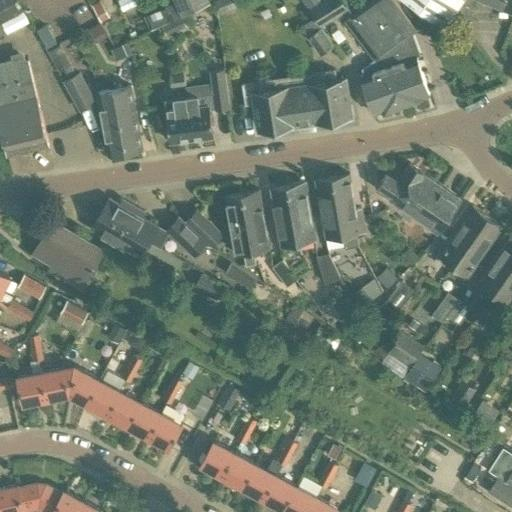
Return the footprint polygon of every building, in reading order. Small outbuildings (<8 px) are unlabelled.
[(0,0),(0,23),(2,22),(23,10),(17,0),(0,0)] [(171,0),(173,2),(164,6),(162,9),(166,22),(205,0),(171,0)] [(236,0),(215,0),(221,13),(238,5),(236,0)] [(313,17),(321,26),(329,22),(340,16),(349,9),(343,0),(320,0),(308,8),(313,17)] [(374,113),(402,104),(388,67),(391,66),(386,52),(403,40),(382,10),(393,0),(370,0),(344,21),(371,62),(361,70),(363,76),(361,77),(374,113)] [(388,67),(402,104),(430,94),(417,57),(415,57),(404,40),(417,30),(394,0),(393,0),(382,10),(403,40),(386,52),(391,66),(388,67)] [(464,0),(472,3),(473,0),(476,0),(511,14),(511,0),(401,0),(444,29),(449,21),(453,24),(453,25),(462,32),(470,21),(455,11),(462,0),(464,0)] [(100,1),(92,5),(100,21),(108,16),(100,1)] [(321,26),(313,17),(296,30),(303,39),(307,36),(320,54),(334,44),(321,26)] [(164,36),(177,30),(172,19),(160,25),(164,36)] [(60,41),(47,48),(62,74),(75,67),(60,41)] [(110,49),(116,60),(132,53),(127,42),(110,49)] [(49,144),(29,60),(13,63),(12,60),(0,62),(0,128),(5,148),(17,145),(18,151),(24,150),(24,151),(25,152),(26,153),(27,153),(28,153),(29,153),(30,152),(31,151),(31,150),(31,149),(31,148),(49,144)] [(186,97),(191,138),(213,135),(209,107),(214,106),(215,109),(229,107),(224,69),(210,71),(211,82),(184,86),(186,97)] [(244,105),(253,104),(257,130),(349,116),(344,79),(335,80),(333,71),(241,84),(244,105)] [(79,73),(65,81),(80,109),(95,101),(79,73)] [(171,76),(173,87),(184,85),(183,74),(171,76)] [(130,87),(114,89),(125,153),(141,150),(130,87)] [(125,153),(114,89),(98,92),(108,155),(125,153)] [(191,138),(186,97),(164,100),(170,141),(191,138)] [(421,220),(444,187),(425,174),(425,172),(410,163),(401,177),(399,175),(397,179),(388,173),(379,187),(393,197),(391,200),(421,220)] [(350,173),(333,176),(343,234),(345,246),(358,244),(356,232),(365,231),(361,207),(356,208),(350,173)] [(317,179),(326,237),(343,234),(333,176),(317,179)] [(304,181),(288,184),(298,243),(315,240),(304,181)] [(298,243),(288,184),(271,187),(281,246),(298,243)] [(461,199),(444,187),(421,220),(439,232),(461,199)] [(259,189),(243,192),(252,250),(252,251),(253,250),(270,247),(259,189)] [(252,250),(243,192),(225,195),(236,253),(243,252),(245,265),(256,263),(253,250),(252,251),(252,250)] [(109,197),(99,213),(150,241),(150,240),(162,247),(170,232),(195,254),(203,245),(209,249),(211,247),(210,247),(184,222),(178,216),(168,227),(159,224),(158,226),(142,216),(145,212),(122,198),(119,203),(109,197)] [(455,266),(488,214),(473,205),(438,255),(444,259),(431,278),(438,284),(452,264),(455,266)] [(184,222),(210,247),(223,234),(197,209),(184,222)] [(150,241),(99,213),(96,218),(92,216),(88,224),(92,226),(91,228),(141,256),(150,241)] [(488,214),(455,266),(468,275),(503,224),(488,214)] [(104,247),(94,241),(54,216),(32,252),(53,265),(51,269),(81,286),(104,247)] [(494,292),(511,264),(511,233),(479,282),(494,292)] [(328,252),(316,255),(325,283),(340,277),(328,252)] [(297,278),(282,259),(271,266),(286,286),(297,278)] [(256,276),(232,260),(222,278),(240,288),(243,282),(250,286),(256,276)] [(511,296),(511,264),(494,292),(509,302),(511,296)] [(386,287),(396,277),(386,267),(376,276),(386,287)] [(2,290),(9,276),(0,270),(0,302),(7,306),(12,298),(13,296),(2,290)] [(224,283),(202,272),(192,290),(213,302),(224,283)] [(24,273),(18,284),(17,286),(39,298),(46,285),(24,273)] [(414,290),(414,289),(402,280),(403,279),(399,276),(374,298),(394,315),(414,290)] [(351,293),(360,305),(382,290),(374,278),(351,293)] [(446,317),(459,298),(448,290),(431,314),(442,321),(446,317)] [(18,312),(23,304),(12,298),(7,306),(18,312)] [(459,298),(446,317),(456,324),(465,312),(470,306),(459,298)] [(88,311),(67,300),(56,319),(78,331),(88,311)] [(29,318),(34,309),(23,304),(18,312),(29,318)] [(301,310),(293,305),(284,320),(293,325),(301,310)] [(399,316),(407,321),(412,314),(404,309),(399,316)] [(110,332),(122,338),(126,329),(115,324),(110,332)] [(135,328),(131,337),(133,345),(142,350),(150,336),(135,328)] [(402,331),(387,352),(409,366),(423,346),(402,331)] [(41,347),(39,334),(29,336),(31,348),(41,347)] [(0,351),(8,356),(13,347),(2,342),(0,345),(0,351)] [(476,361),(482,350),(471,343),(465,354),(476,361)] [(43,359),(41,347),(31,348),(34,361),(38,360),(43,359)] [(137,371),(143,360),(134,355),(128,366),(137,371)] [(46,399),(41,372),(38,360),(34,361),(30,362),(32,373),(17,377),(23,404),(46,399)] [(192,378),(198,367),(189,362),(182,373),(192,378)] [(88,404),(101,379),(73,365),(63,367),(68,394),(69,394),(88,404)] [(131,382),(137,371),(128,366),(122,377),(131,382)] [(68,394),(63,367),(41,372),(46,399),(68,394)] [(3,388),(15,385),(13,376),(1,379),(3,388)] [(177,393),(183,382),(174,377),(168,388),(177,393)] [(108,415),(121,390),(101,379),(88,404),(108,415)] [(474,389),(462,381),(449,401),(461,409),(474,389)] [(228,384),(218,401),(229,408),(239,390),(228,384)] [(171,404),(171,403),(177,393),(168,388),(162,399),(166,401),(171,404)] [(128,425),(141,401),(121,390),(108,415),(128,425)] [(161,412),(160,412),(141,401),(128,425),(148,436),(161,412)] [(169,447),(182,423),(170,417),(176,406),(171,403),(171,404),(166,401),(160,412),(161,412),(148,436),(169,447)] [(251,432),(257,421),(248,416),(242,427),(251,432)] [(245,443),(251,432),(242,427),(236,438),(245,443)] [(292,454),(298,443),(289,438),(283,449),(292,454)] [(221,476),(235,451),(214,440),(200,464),(221,476)] [(335,458),(340,447),(333,443),(327,454),(335,458)] [(286,465),(292,454),(283,449),(277,460),(282,463),(286,465)] [(242,487),(255,462),(235,451),(221,476),(242,487)] [(262,498),(275,473),(276,474),(282,463),(277,460),(273,458),(267,469),(255,462),(242,487),(262,498)] [(332,476),(338,465),(330,460),(324,471),(332,476)] [(364,490),(376,467),(364,461),(353,483),(364,490)] [(326,487),(332,476),(324,471),(318,482),(326,487)] [(498,476),(497,477),(489,491),(508,503),(511,497),(511,471),(506,480),(498,476)] [(283,509),(296,484),(276,474),(275,473),(262,498),(283,509)] [(53,511),(63,492),(46,483),(37,483),(19,487),(24,508),(39,505),(53,511)] [(16,511),(25,510),(24,508),(19,487),(19,484),(0,487),(0,511),(16,511)] [(288,511),(307,511),(316,495),(296,484),(283,509),(288,511)] [(79,511),(85,501),(64,490),(63,492),(53,511),(52,511),(79,511)] [(334,511),(337,507),(316,495),(307,511),(334,511)] [(400,511),(408,511),(413,504),(404,500),(398,511),(400,511)] [(104,511),(85,501),(79,511),(104,511)]
